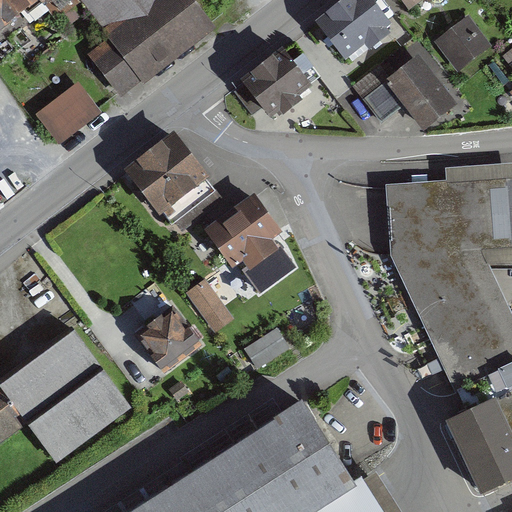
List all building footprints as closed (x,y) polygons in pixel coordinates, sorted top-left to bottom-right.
[(0,0),(0,32),(45,0),(79,0),(110,44),(89,59),(119,101),(212,35),(186,0),(0,0)] [(369,0),(353,0),(314,28),(343,69),(393,33),(369,0)] [(394,0),(408,19),(434,0),(394,0)] [(492,50),(468,16),(432,42),(457,76),(492,50)] [(281,56),(234,88),(262,128),(311,94),(306,87),(319,78),(305,58),(290,68),(281,56)] [(384,68),(357,89),(382,121),(406,103),(424,125),(451,104),(417,59),(392,79),(384,68)] [(102,115),(76,84),(35,117),(60,149),(102,115)] [(213,190),(170,139),(124,177),(167,228),(213,190)] [(444,186),(385,189),(388,254),(453,393),(511,363),(511,315),(479,249),(511,247),(511,165),(443,169),(444,186)] [(258,196),(204,232),(208,237),(189,250),(203,271),(218,261),(228,274),(240,265),(247,275),(277,254),(270,245),(284,235),(258,196)] [(205,283),(191,293),(213,324),(228,314),(205,283)] [(200,345),(172,309),(137,336),(164,371),(200,345)] [(290,350),(278,332),(248,352),(260,370),(290,350)] [(0,446),(24,430),(51,468),(130,413),(73,333),(5,380),(0,373),(0,446)] [(511,389),(455,414),(486,491),(511,480),(511,389)] [(355,482),(302,399),(124,511),(389,511),(366,475),(355,482)]
